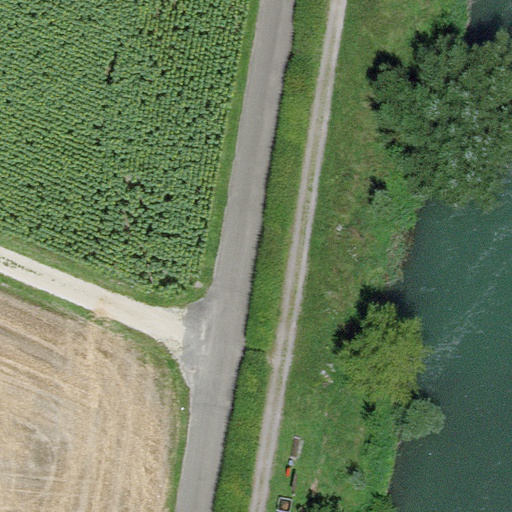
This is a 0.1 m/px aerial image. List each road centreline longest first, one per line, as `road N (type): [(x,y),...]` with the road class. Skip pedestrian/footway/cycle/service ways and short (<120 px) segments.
road 1 (track): [(269,0),(187,511)]
road 2 (track): [(0,265),(214,354)]
